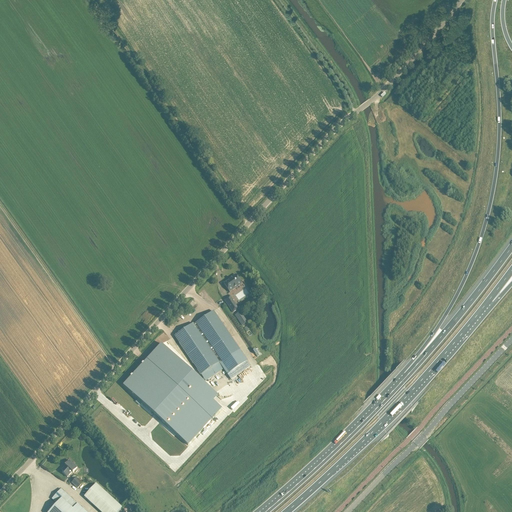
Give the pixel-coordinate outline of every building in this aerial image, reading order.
[(229,279),(229,280),(224,284),(230,292),(242,285),(235,275),(229,279)] [(230,297),(225,300),(233,313),(238,310),(230,297)] [(240,311),(234,315),(242,326),(247,322),(240,311)] [(193,324),(175,336),(182,347),(201,375),(205,382),(224,369),(231,380),(250,367),(246,362),(247,361),(244,356),(240,350),(216,316),(213,312),(194,325),(193,324)] [(161,344),(123,386),(138,399),(136,402),(140,406),(142,403),(188,445),(222,409),(213,401),(205,393),(209,388),(161,344)] [(72,473),(72,474),(77,469),(69,461),(65,466),(66,466),(62,471),(65,473),(64,474),(67,477),(72,473)] [(73,482),(79,488),(83,483),(77,477),(73,482)] [(85,497),(101,511),(118,511),(123,508),(96,484),(85,497)] [(57,504),(49,511),(86,511),(61,489),(52,499),(54,501),(57,504)]
